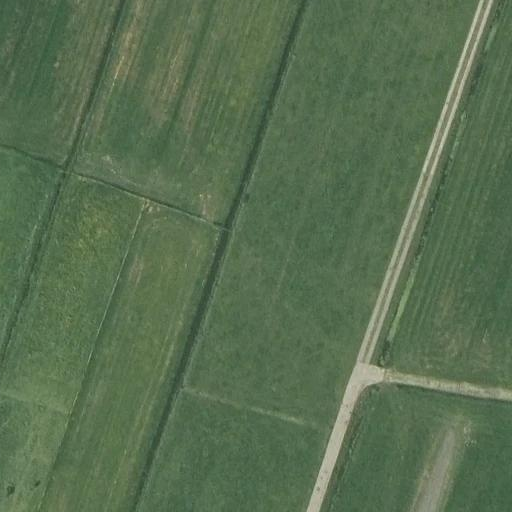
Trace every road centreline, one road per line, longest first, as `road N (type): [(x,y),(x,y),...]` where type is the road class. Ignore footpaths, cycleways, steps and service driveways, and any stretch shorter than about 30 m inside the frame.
road 1 (track): [(511,395),(360,367),(486,0)]
road 2 (track): [(311,511),(360,367)]
